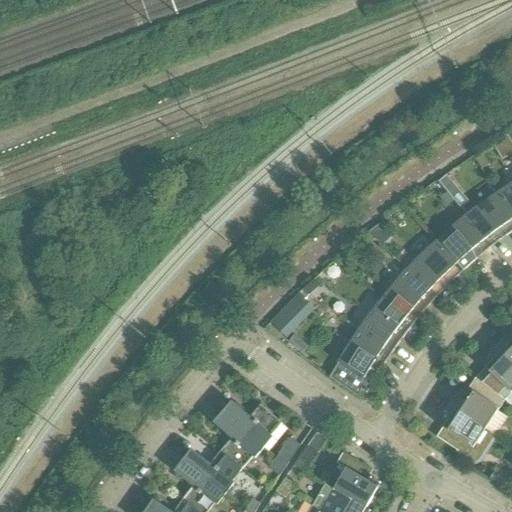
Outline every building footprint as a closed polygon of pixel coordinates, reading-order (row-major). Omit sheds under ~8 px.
[(508,136),(499,141),(503,147),(511,142),(508,136)] [(476,159),(484,171),(491,166),(483,154),(476,159)] [(511,184),(497,194),(511,215),(511,184)] [(477,208),(466,217),(491,248),(501,240),(499,237),(503,235),(505,238),(511,232),(511,215),(497,194),(477,208)] [(455,226),(436,242),(463,272),(470,265),(477,260),(475,257),(478,254),(480,257),(491,248),(466,217),(455,226)] [(369,233),(375,240),(378,242),(391,224),(387,219),(369,233)] [(375,240),(369,233),(359,241),(365,248),(375,240)] [(418,259),(408,270),(438,297),(447,287),(444,285),(447,281),(450,284),(463,272),(436,242),(418,259)] [(399,280),(383,299),(414,324),(426,310),(423,308),(426,305),(428,307),(438,297),(408,270),(399,280)] [(314,280),(302,291),(308,297),(310,295),(320,286),(314,280)] [(298,296),(281,313),(295,328),(313,310),(298,296)] [(367,319),(359,330),(392,353),(400,342),(397,340),(399,336),(403,338),(414,324),(383,299),(382,301),(367,319)] [(385,364),(392,353),(359,330),(351,342),(338,364),(329,378),(357,398),(361,391),(366,394),(373,383),(382,368),(379,366),(382,363),(385,364)] [(504,337),(495,347),(511,362),(511,340),(510,343),(504,337)] [(492,361),(475,379),(504,401),(505,400),(511,406),(511,362),(495,347),(486,356),(492,361)] [(456,394),(448,405),(486,430),(498,410),(501,408),(503,406),(503,403),(504,401),(475,379),(462,399),(456,394)] [(231,403),(222,413),(263,449),(273,438),(271,437),(282,424),(261,406),(250,418),(231,403)] [(496,436),(486,430),(448,405),(441,416),(448,420),(436,438),(456,451),(456,453),(459,457),(471,465),(476,466),(481,463),(496,440),(494,439),(496,436)] [(232,439),(221,452),(242,470),(253,458),(254,459),(263,449),(222,413),(213,424),(232,439)] [(290,439),(275,460),(285,467),(300,446),(290,439)] [(318,454),(307,447),(293,466),(304,473),(318,454)] [(191,451),(183,462),(226,495),(234,484),(232,483),(242,470),(221,452),(210,465),(191,451)] [(345,469),(333,490),(366,509),(381,484),(370,478),(368,482),(367,481),(373,471),(344,454),(338,464),(345,469)] [(285,467),(275,460),(269,468),(279,476),(285,467)] [(193,487),(183,500),(198,511),(209,511),(215,505),(217,506),(226,495),(183,462),(174,473),(193,487)] [(285,478),(280,486),(290,493),(295,486),(285,478)] [(290,493),(280,486),(275,493),(285,500),(290,493)] [(325,486),(313,506),(322,511),(369,511),(370,511),(366,509),(333,490),(325,486)] [(245,510),(244,511),(245,511),(254,511),(260,504),(252,499),(245,510)] [(169,511),(153,501),(145,511),(198,511),(183,500),(174,511),(169,511)]
